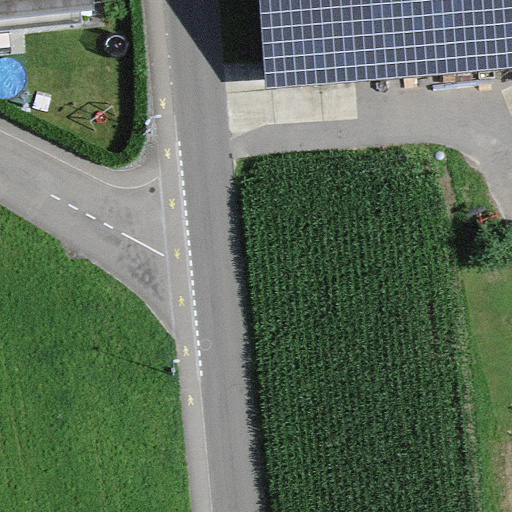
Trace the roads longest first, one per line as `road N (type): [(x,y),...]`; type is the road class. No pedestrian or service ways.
road 1 (tertiary): [(213,279),(187,0)]
road 2 (unclassified): [(0,167),(213,279)]
road 3 (tertiary): [(242,511),(213,279)]
